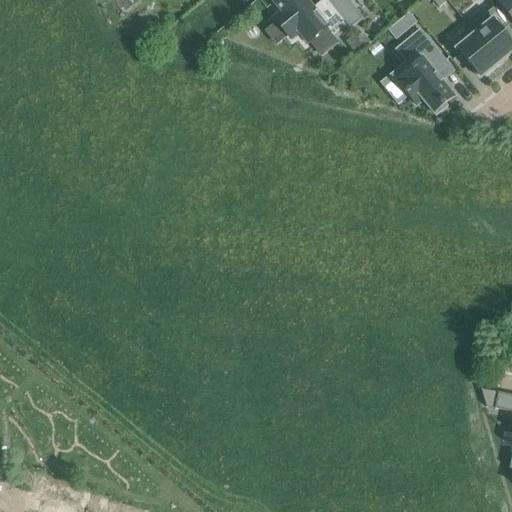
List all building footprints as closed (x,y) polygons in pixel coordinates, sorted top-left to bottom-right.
[(276,0),(273,3),(283,15),(275,21),(289,39),(297,32),(307,45),(326,29),(330,34),(344,22),(326,0),(323,0),(312,10),(304,0),(276,0)] [(326,0),(344,22),(350,30),(363,20),(346,0),(326,0)] [(439,9),(446,3),(442,0),(431,0),(439,9)] [(511,0),(498,0),(497,1),(511,19),(511,0)] [(468,30),(471,33),(473,32),(498,63),(511,52),(511,42),(503,31),(511,24),(496,6),(468,30)] [(411,12),(399,22),(407,32),(419,22),(411,12)] [(363,34),(371,44),(377,39),(370,29),(363,34)] [(442,82),(437,76),(448,67),(419,32),(396,52),(412,71),(397,84),(416,107),(423,101),(435,116),(447,106),(445,104),(453,97),(442,82)] [(454,47),(480,78),(498,63),(473,32),(471,33),(454,47)] [(356,36),(347,43),(357,55),(366,48),(358,39),(356,36)] [(511,396),(495,393),(492,409),(511,413),(511,396)] [(0,464),(0,484),(18,481),(14,462),(0,464)]
